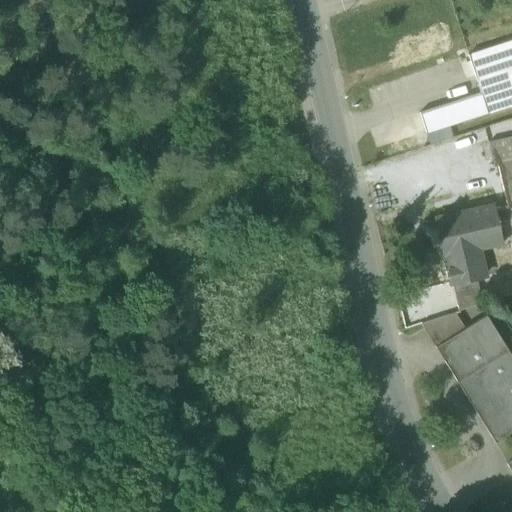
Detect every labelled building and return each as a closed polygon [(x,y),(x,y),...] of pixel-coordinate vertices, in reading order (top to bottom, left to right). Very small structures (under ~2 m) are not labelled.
[(486,114),(511,105),(511,41),(467,56),(479,94),(486,114)] [(425,133),(486,114),(479,94),(418,113),(425,133)] [(493,167),(497,166),(496,161),(511,157),(511,137),(488,143),(493,167)] [(511,220),(511,157),(496,161),(497,166),(506,207),(495,209),(498,224),(511,220)] [(451,284),(475,279),(484,277),(478,249),(475,237),(500,232),(494,206),(436,219),(451,284)] [(502,243),(500,232),(475,237),(478,249),(502,243)] [(451,284),(458,311),(481,304),(475,279),(451,284)] [(424,324),(437,347),(466,330),(455,313),(424,324)] [(437,347),(458,381),(509,351),(488,316),(466,330),(437,347)] [(511,356),(509,351),(458,381),(495,443),(511,432),(511,356)]
